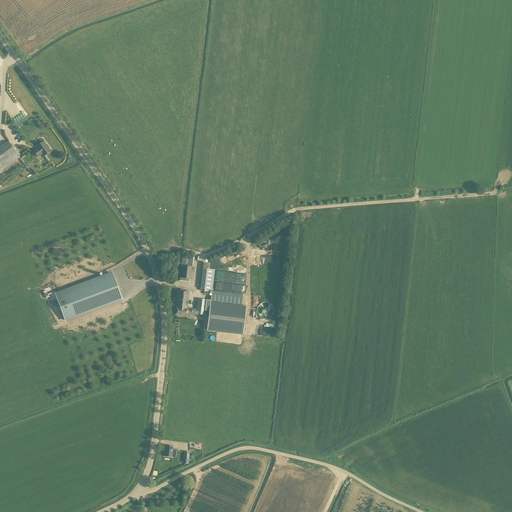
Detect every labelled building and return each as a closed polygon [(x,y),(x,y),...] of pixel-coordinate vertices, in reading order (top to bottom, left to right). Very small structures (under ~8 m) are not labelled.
[(0,173),(21,159),(9,143),(0,149),(0,173)] [(43,155),(45,158),(52,153),(45,143),(38,148),(40,150),(35,154),(39,158),(43,155)] [(281,230),(274,232),(276,240),(284,238),(281,230)] [(189,282),(190,278),(191,265),(192,265),(193,256),(182,255),(180,281),(189,282)] [(203,262),(202,269),(200,289),(212,290),(215,270),(208,269),(209,263),(203,262)] [(112,272),(55,293),(65,321),(122,300),(112,272)] [(187,313),(195,314),(208,315),(207,330),(243,334),(246,306),(242,305),(243,295),(212,291),(212,293),(209,293),(209,296),(212,296),(211,304),(206,303),(206,299),(197,298),(196,308),(188,307),(190,291),(178,290),(176,314),(187,316),(187,313)] [(258,308),(257,310),(257,312),(258,314),(259,315),(260,317),(262,318),(264,318),(266,318),(268,318),(270,317),(272,316),(273,314),(273,312),(274,310),(273,308),(272,306),(271,304),(270,303),(268,302),(266,302),(263,302),(262,303),(260,304),(258,306),(258,308)] [(273,336),(274,321),(268,320),(267,327),(257,327),(257,335),(273,336)] [(173,446),(166,445),(164,456),(172,457),(173,446)]
